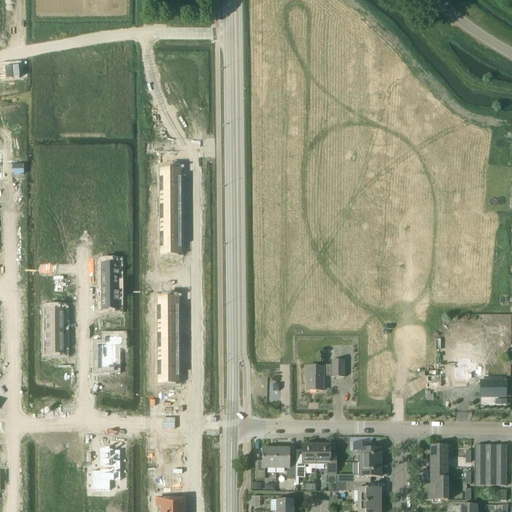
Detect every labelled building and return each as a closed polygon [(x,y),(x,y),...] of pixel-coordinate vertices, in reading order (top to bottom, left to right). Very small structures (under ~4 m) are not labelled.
[(181,171),(160,171),(160,185),(181,185),(181,171)] [(181,185),(160,185),(160,199),(181,199),(181,185)] [(111,198),(97,198),(97,224),(114,224),(114,220),(122,220),(122,187),(110,187),(111,198)] [(181,199),(160,199),(160,213),(181,213),(181,199)] [(181,213),(160,213),(160,227),(181,227),(181,213)] [(181,227),(160,227),(161,240),(181,240),(181,227)] [(181,240),(161,240),(161,255),(181,254),(181,240)] [(111,263),(101,263),(101,287),(119,287),(119,262),(111,262),(111,263)] [(119,287),(101,287),(101,311),(108,311),(108,310),(119,310),(119,287)] [(179,300),(158,300),(158,314),(179,314),(179,300)] [(50,320),(45,320),(45,332),(64,332),(64,329),(64,326),(63,326),(63,321),(64,321),(64,313),(64,309),(60,309),(52,309),(52,311),(50,311),(50,320)] [(179,314),(158,314),(158,328),(179,327),(179,314)] [(179,327),(158,328),(158,341),(179,341),(179,327)] [(64,332),(45,332),(46,344),(50,344),(50,353),(52,353),(52,355),(61,355),(65,355),(65,351),(64,351),(64,343),(63,343),(63,338),(64,338),(64,335),(64,332)] [(105,340),(97,340),(97,365),(116,365),(116,340),(122,340),(122,332),(105,332),(105,340)] [(179,341),(158,341),(158,355),(179,355),(179,341)] [(179,355),(158,355),(158,369),(179,369),(179,355)] [(467,376),(482,376),(482,362),(471,362),(471,359),(455,359),(455,379),(467,379),(467,376)] [(323,391),(323,374),(331,374),(331,378),(345,378),(345,361),(332,361),(332,365),(323,365),(323,367),(307,367),(307,391),(323,391)] [(179,369),(158,369),(158,383),(179,383),(179,369)] [(506,397),(505,381),(481,381),(481,398),(506,397)] [(380,464),(380,449),(370,449),(370,443),(353,443),(353,451),(358,451),(358,464),(380,464)] [(316,465),(316,445),(302,445),(302,456),(296,456),(296,462),(296,478),(305,478),(305,465),(316,465)] [(336,475),(336,453),(330,453),(330,445),(316,445),(316,465),(327,465),(327,475),(336,475)] [(448,458),(448,446),(430,446),(430,458),(448,458)] [(485,480),(485,447),(474,446),(474,487),(490,487),(491,480),(485,480)] [(496,487),(496,447),(485,447),(485,480),(491,480),(490,487),(496,487)] [(506,487),(507,447),(496,447),(496,487),(506,487)] [(99,472),(91,472),(91,492),(110,491),(110,482),(120,482),(120,451),(110,451),(110,448),(99,448),(99,472)] [(276,469),(276,449),(262,449),(262,461),(256,461),(256,479),(265,479),(265,469),(276,469)] [(296,480),(296,478),(296,462),(290,462),(290,449),(276,449),(276,469),(287,469),(287,480),(296,480)] [(70,451),(52,452),(52,480),(53,480),(53,489),(66,489),(73,489),(73,480),(70,480),(70,468),(71,468),(71,463),(70,463),(70,451)] [(448,469),(448,458),(430,458),(430,469),(448,469)] [(380,477),(380,464),(358,464),(358,475),(354,475),(354,483),(366,483),(366,484),(370,483),(370,478),(380,477)] [(448,479),(448,469),(430,469),(430,480),(448,479)] [(448,501),(448,479),(430,480),(430,485),(422,485),(422,501),(448,501)] [(380,503),(380,489),(366,489),(366,484),(366,483),(354,483),(346,483),(346,492),(358,492),(358,503),(380,503)] [(252,501),(251,501),(251,507),(256,507),(255,501),(258,501),(260,500),(260,497),(252,497),(252,501)] [(183,511),(183,499),(158,499),(157,511),(183,511)] [(294,511),(294,500),(271,500),(271,511),(276,511),(294,511)] [(380,511),(380,503),(358,503),(358,511),(380,511)]
